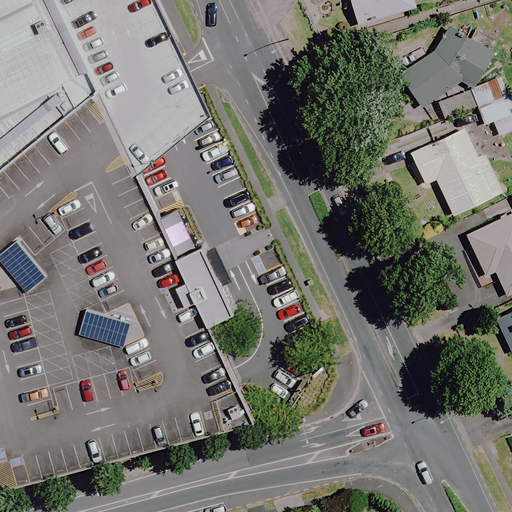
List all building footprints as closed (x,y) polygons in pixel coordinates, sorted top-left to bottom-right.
[(0,0),(0,482),(254,415),(235,378),(207,319),(232,306),(202,239),(176,251),(137,168),(212,108),(194,74),(159,0),(0,0)] [(348,0),(356,26),(414,8),(411,0),(348,0)] [(397,76),(421,109),(460,81),(472,88),(492,52),(457,33),(397,76)] [(472,88),(434,103),(441,121),(476,108),(507,96),(500,77),(472,88)] [(511,107),(507,96),(476,108),(483,126),(490,123),(497,139),(511,132),(511,107)] [(476,156),(463,127),(407,153),(422,186),(434,181),(450,217),(502,194),(483,153),(476,156)] [(511,212),(464,236),(484,278),(494,274),(505,296),(511,292),(511,212)] [(511,310),(494,319),(509,353),(511,351),(511,310)]
